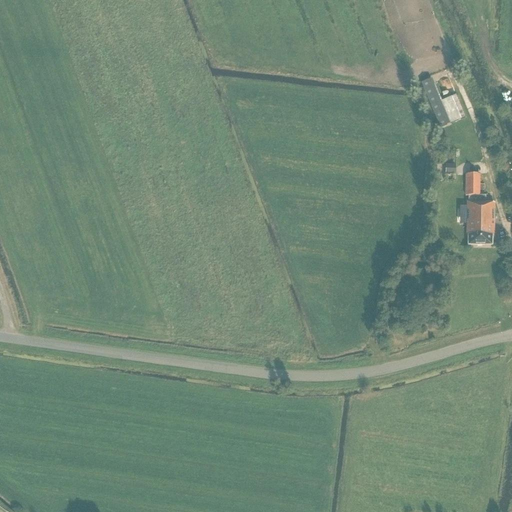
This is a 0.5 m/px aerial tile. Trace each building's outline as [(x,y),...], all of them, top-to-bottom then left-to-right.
[(426,81),(419,84),(438,128),(445,126),(426,81)] [(451,97),(460,119),(464,117),(455,95),(451,97)] [(454,174),(454,164),(445,163),(444,175),(441,175),(441,182),(452,182),(452,175),(454,174)] [(493,235),(494,203),(485,203),(485,196),(479,196),(479,174),(465,174),(464,196),(468,196),(468,202),(466,202),(466,234),(468,234),(468,245),(491,245),(492,235),(493,235)] [(511,210),(511,203),(510,195),(502,197),(505,212),(511,210)]
